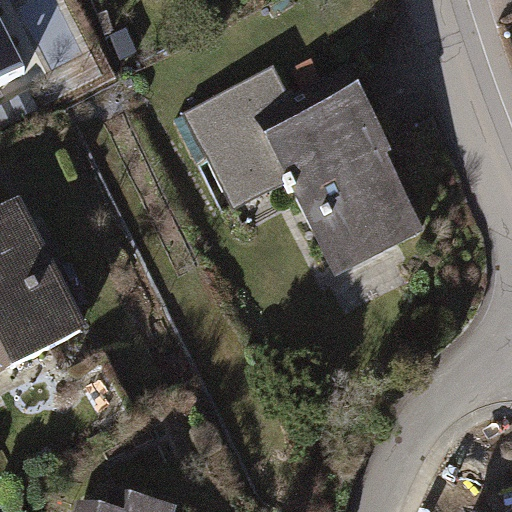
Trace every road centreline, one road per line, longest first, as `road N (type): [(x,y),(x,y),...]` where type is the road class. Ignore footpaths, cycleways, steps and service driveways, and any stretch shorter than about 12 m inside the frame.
road 1 (residential): [(378,511),(387,482),(433,410),(511,355)]
road 2 (residential): [(439,0),(511,195)]
